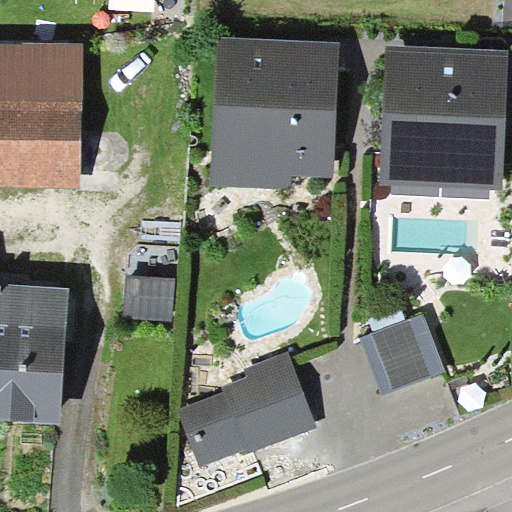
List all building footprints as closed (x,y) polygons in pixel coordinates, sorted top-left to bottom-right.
[(0,172),(71,174),(74,17),(0,15),(0,172)] [(216,159),(322,164),(326,63),(220,58),(216,159)] [(491,171),(495,70),(389,66),(385,167),(491,171)] [(107,162),(109,156),(108,150),(105,145),(99,141),(88,141),(83,145),(80,150),(79,156),(80,161),(84,166),(93,170),(103,167),(107,162)] [(0,415),(50,419),(58,301),(0,296),(0,415)] [(438,375),(417,318),(356,342),(378,398),(438,375)] [(306,425),(284,369),(223,392),(245,448),(306,425)]
